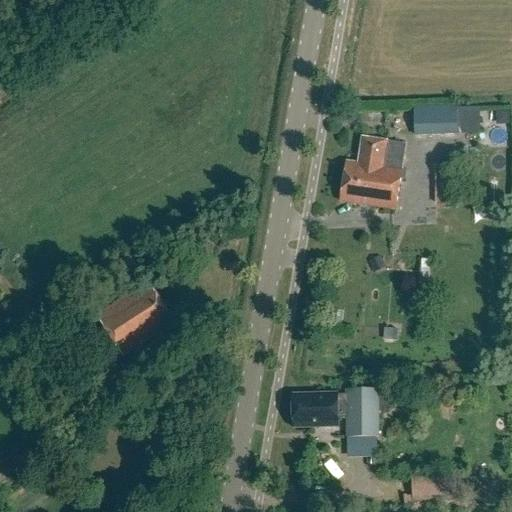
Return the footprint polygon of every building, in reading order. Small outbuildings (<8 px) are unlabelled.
[(456,111),(416,111),(416,116),(392,115),(391,130),(416,131),(415,139),(456,139),(456,111)] [(497,127),(511,126),(510,112),(496,113),(497,127)] [(396,215),(406,148),(362,141),(358,168),(346,166),(340,206),(396,215)] [(378,258),(370,262),(374,270),(382,266),(378,258)] [(137,286),(132,277),(125,281),(130,290),(137,286)] [(167,320),(170,316),(149,288),(131,299),(129,296),(96,319),(124,360),(171,328),(167,320)] [(102,392),(114,383),(104,370),(92,379),(102,392)] [(337,394),(293,396),(294,429),(338,428),(338,420),(347,419),(348,438),(380,438),(378,390),(346,391),(346,396),(337,396),(337,394)] [(455,470),(411,472),(412,499),(456,498),(455,470)]
